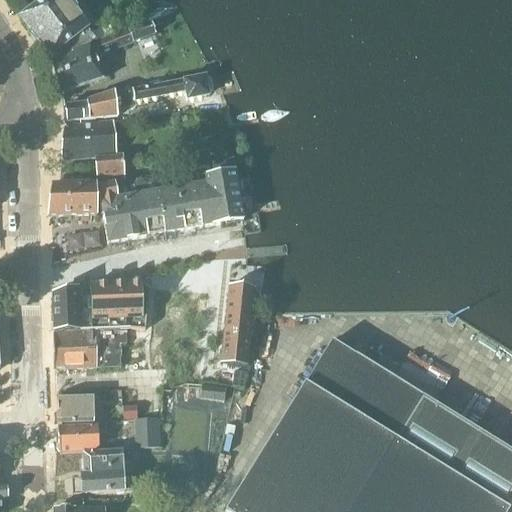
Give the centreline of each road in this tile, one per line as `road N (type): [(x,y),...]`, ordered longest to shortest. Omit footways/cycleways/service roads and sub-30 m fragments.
road 1 (residential): [(30,286),(247,238)]
road 2 (tertiary): [(29,264),(25,107)]
road 3 (tertiary): [(34,415),(30,286)]
